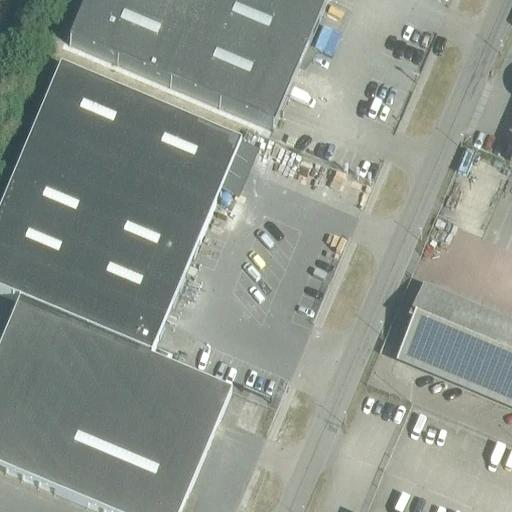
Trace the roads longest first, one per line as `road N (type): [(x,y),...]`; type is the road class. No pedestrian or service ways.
road 1 (unclassified): [(289,511),(506,0)]
road 2 (unknown): [(493,30),(409,8),(374,12),(352,64),(367,119),(432,175)]
